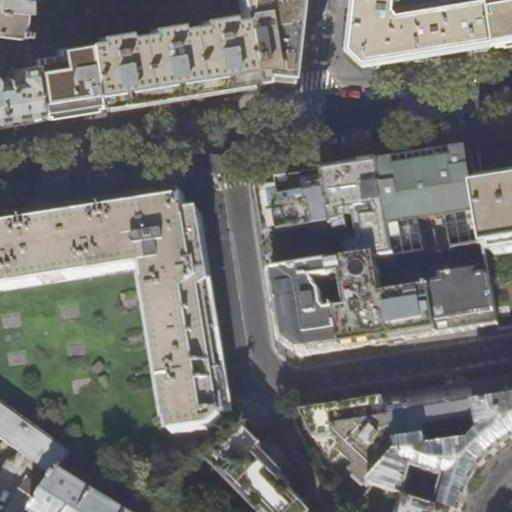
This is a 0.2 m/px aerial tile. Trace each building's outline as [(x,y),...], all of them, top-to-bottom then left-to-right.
[(19,1),(18,0),(0,0),(0,39),(25,43),(26,17),(24,17),(24,4),(22,4),(22,1),(19,1)] [(238,0),(240,7),(241,16),(242,20),(229,22),(228,18),(212,20),(212,25),(177,30),(176,26),(149,30),(150,35),(125,39),(124,34),(98,38),(98,43),(84,45),(87,67),(95,109),(111,106),(169,97),(239,85),(251,83),(250,80),(258,80),(266,79),(277,67),(290,53),(292,38),(296,0),(238,0)] [(356,0),(355,13),(351,48),(369,65),(420,57),(482,47),(499,44),(491,0),(442,0),(404,6),(401,2),(401,0),(356,0)] [(511,0),(491,0),(499,44),(511,42),(511,0)] [(176,26),(211,20),(212,20),(228,18),(241,16),(240,7),(81,33),(83,41),(98,38),(124,34),(149,30),(176,26)] [(95,109),(87,67),(59,72),(48,20),(26,17),(25,43),(27,43),(28,52),(30,69),(38,118),(63,114),(95,109)] [(0,124),(38,118),(30,69),(17,71),(11,77),(12,82),(0,83),(0,52),(7,54),(8,51),(28,52),(27,43),(25,43),(0,39),(0,124)] [(468,149),(476,193),(484,244),(485,252),(511,247),(511,142),(490,146),(468,149)] [(476,193),(468,149),(449,152),(380,163),(395,254),(396,258),(484,244),(476,193)] [(395,254),(380,163),(376,164),(325,172),(333,223),(341,223),(340,213),(376,207),(378,217),(364,219),(369,250),(359,252),(360,260),(378,257),(395,254)] [(333,223),(325,172),(314,174),(285,179),(270,182),(259,196),(264,227),(265,236),(310,228),(311,235),(335,232),(333,223)] [(0,291),(144,269),(166,409),(168,423),(170,423),(172,434),(211,429),(215,427),(218,425),(233,409),(201,214),(188,215),(186,201),(185,196),(164,200),(0,225),(0,291)] [(439,335),(431,289),(415,291),(412,290),(401,291),(399,294),(384,296),(378,257),(360,260),(330,265),(332,277),(332,278),(342,276),(348,309),(337,311),(344,350),(367,346),(439,335)] [(344,350),(337,311),(327,312),(324,308),(321,293),(316,288),(316,280),(332,278),(332,277),(330,265),(270,276),(277,313),(283,346),(300,357),(344,350)] [(0,291),(0,405),(2,406),(70,456),(61,470),(128,511),(157,511),(232,438),(218,425),(215,427),(211,429),(172,434),(170,423),(168,423),(166,409),(144,269),(0,291)] [(497,325),(488,270),(430,279),(431,289),(439,335),(447,334),(497,325)] [(511,441),(511,379),(451,389),(386,399),(392,426),(397,453),(368,484),(405,495),(414,468),(443,477),(436,504),(461,511),(467,498),(480,477),(496,457),(511,441)] [(368,484),(397,453),(392,426),(386,399),(360,403),(350,404),(341,406),(319,409),(300,412),(313,439),(334,435),(344,445),(339,450),(355,467),(337,483),(350,510),(368,484)] [(70,456),(2,406),(0,405),(0,437),(56,477),(60,470),(61,470),(70,456)] [(241,428),(247,422),(240,416),(235,410),(233,409),(218,425),(232,438),(241,428)] [(287,445),(281,434),(273,438),(265,443),(260,445),(241,428),(232,438),(208,461),(259,511),(320,511),(315,501),(300,471),(287,445)] [(128,511),(60,470),(56,477),(48,491),(34,511),(128,511)] [(34,511),(48,491),(33,480),(12,511),(34,511)] [(461,511),(436,504),(406,495),(400,511),(461,511)]
